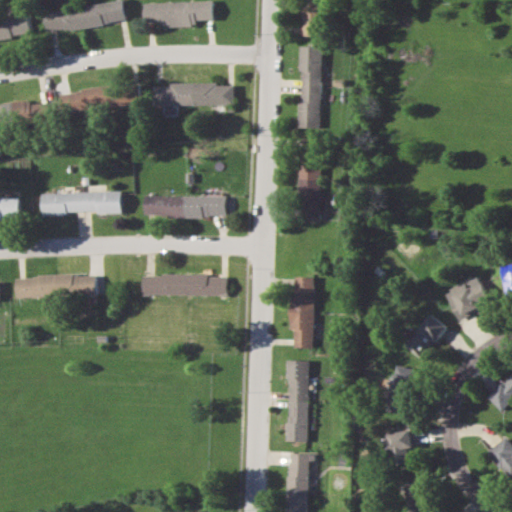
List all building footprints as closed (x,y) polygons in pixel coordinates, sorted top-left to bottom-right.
[(46,31),(127,20),(124,0),(44,10),(46,31)] [(190,0),(143,2),(144,22),(163,21),(163,24),(215,22),(214,0),(190,0)] [(324,0),(303,0),(303,35),(324,35),(324,0)] [(0,38),(32,35),(30,14),(0,17),(0,38)] [(299,126),(320,127),(324,46),(302,45),(299,126)] [(152,84),(153,105),(234,103),(233,82),(152,84)] [(59,92),(61,112),(141,103),(139,83),(59,92)] [(0,127),(50,122),(48,101),(29,103),(29,99),(0,101),(0,127)] [(324,162),(301,161),(299,219),(322,219),(324,162)] [(123,212),(122,190),(41,192),(42,213),(99,211),(99,213),(123,212)] [(226,216),(226,195),(144,194),(144,215),(226,216)] [(0,220),(3,220),(3,217),(20,217),(20,197),(0,197),(0,220)] [(14,275),(15,296),(97,294),(96,273),(14,275)] [(143,273),(143,293),(227,295),(228,274),(143,273)] [(313,347),(315,276),(293,275),(291,329),(293,329),(293,346),(313,347)] [(482,309),(479,303),(491,298),(481,275),(468,280),(469,280),(446,290),(459,319),(482,309)] [(446,323),(429,312),(408,347),(425,357),(446,323)] [(286,440),(307,441),(310,359),(289,359),(286,440)] [(409,415),(418,369),(396,364),(387,410),(409,415)] [(511,374),(489,396),(502,409),(511,399),(511,374)] [(410,428),(386,432),(391,465),(415,461),(410,428)] [(488,451),(511,479),(511,478),(511,441),(507,435),(488,451)] [(286,511),(307,511),(309,452),(288,452),(286,511)] [(402,482),(412,511),(417,509),(418,511),(432,511),(436,511),(424,474),(402,482)]
